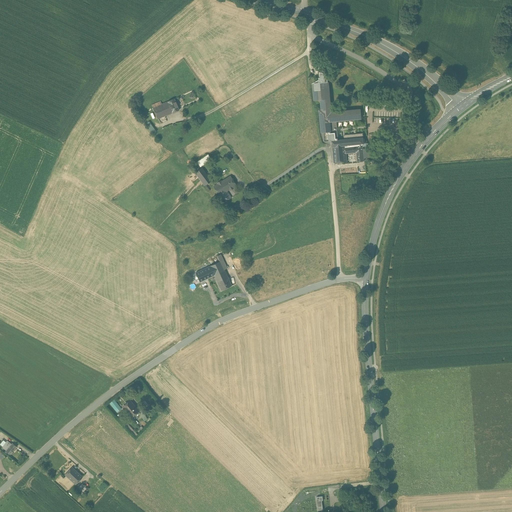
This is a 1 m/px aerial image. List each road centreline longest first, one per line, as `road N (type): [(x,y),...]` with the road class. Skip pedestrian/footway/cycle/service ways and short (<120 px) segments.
road 1 (tertiary): [(366,278),(339,277),(198,333),(95,404),(0,492)]
road 2 (secondary): [(383,511),(366,278)]
road 3 (secondary): [(459,108),(383,44),(266,0)]
road 4 (secondary): [(366,278),(383,207),(400,175),(459,108)]
